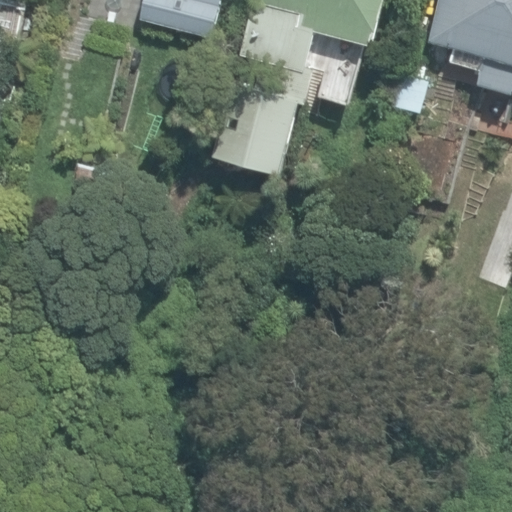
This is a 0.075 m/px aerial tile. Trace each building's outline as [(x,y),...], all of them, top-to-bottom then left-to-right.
[(0,0),(0,44),(13,47),(23,2),(11,0),(0,0)] [(147,0),(143,15),(218,34),(226,0),(147,0)] [(255,0),(244,51),(271,61),(263,88),(235,81),(215,153),(284,171),(316,70),(308,68),(318,30),(378,43),(390,0),(255,0)] [(482,82),(511,88),(511,0),(440,0),(431,40),(458,46),(454,60),(485,67),(482,82)] [(113,225),(122,169),(80,163),(71,218),(113,225)]
